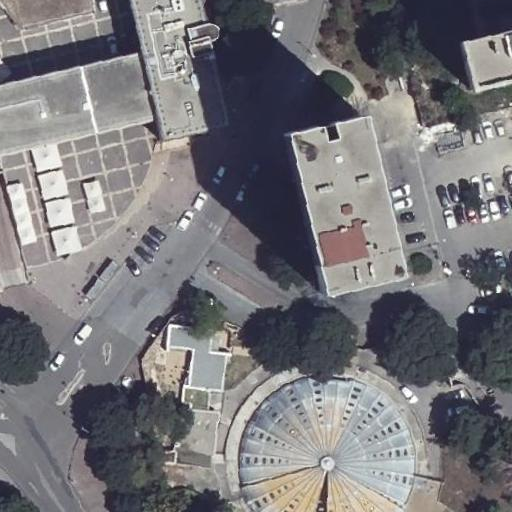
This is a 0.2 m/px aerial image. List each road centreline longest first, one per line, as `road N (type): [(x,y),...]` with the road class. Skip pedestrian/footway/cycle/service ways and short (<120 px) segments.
road 1 (residential): [(511,397),(457,299),(327,322),(308,311)]
road 2 (residential): [(195,238),(252,133),(305,0)]
road 3 (residential): [(175,265),(125,284),(23,409)]
road 4 (residential): [(175,265),(272,326),(308,311)]
road 5 (residential): [(308,311),(195,238)]
